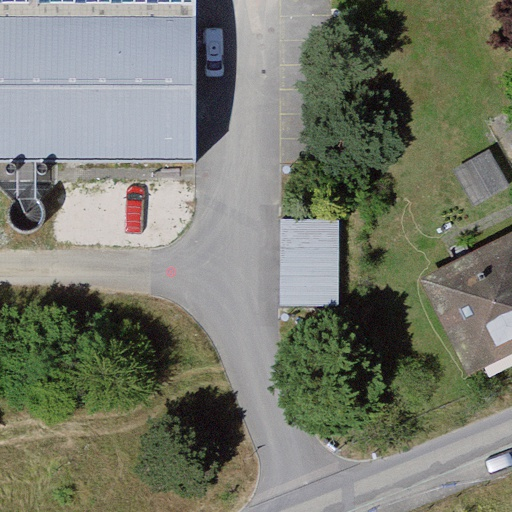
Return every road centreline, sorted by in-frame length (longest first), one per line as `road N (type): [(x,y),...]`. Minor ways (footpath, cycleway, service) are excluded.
road 1 (track): [(232,259),(0,261)]
road 2 (residential): [(341,511),(511,443)]
